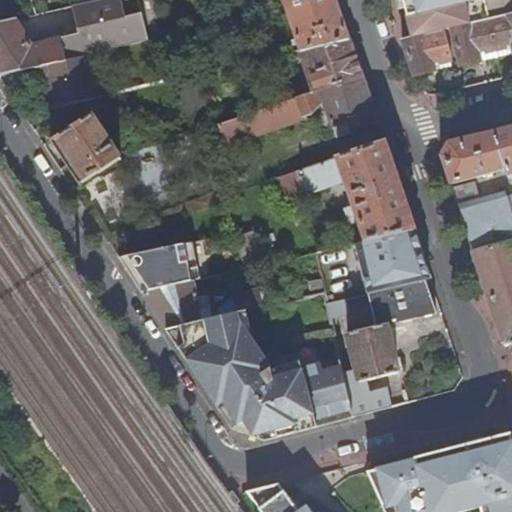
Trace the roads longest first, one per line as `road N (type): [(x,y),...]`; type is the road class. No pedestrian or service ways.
road 1 (residential): [(0,103),(217,444),(232,464),(271,467),(469,416),(489,380),(403,129)]
road 2 (residential): [(403,129),(358,0)]
